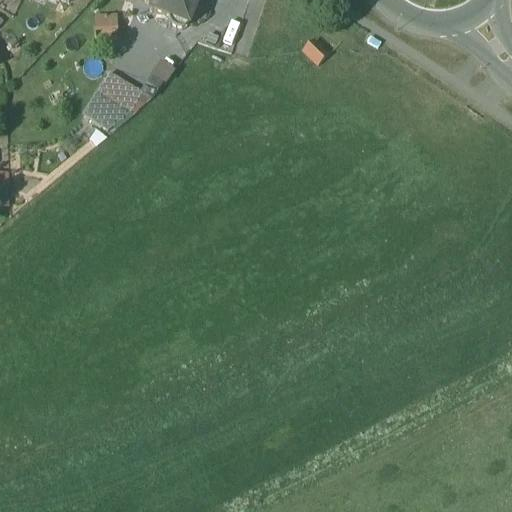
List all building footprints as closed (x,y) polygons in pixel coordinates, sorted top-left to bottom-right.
[(163,0),(162,3),(157,0),(152,14),(164,19),(161,27),(167,29),(168,28),(171,30),(171,29),(179,33),(188,29),(189,29),(200,0),(163,0)] [(101,42),(126,35),(120,15),(95,22),(101,42)] [(322,43),(306,54),(319,72),(334,61),(322,43)] [(370,46),(363,54),(371,60),(376,55),(377,55),(379,52),(376,50),(375,50),(370,46)] [(164,97),(180,74),(166,64),(150,87),(164,97)] [(108,75),(88,121),(124,137),(144,90),(108,75)] [(0,208),(12,209),(12,175),(0,174),(0,208)]
